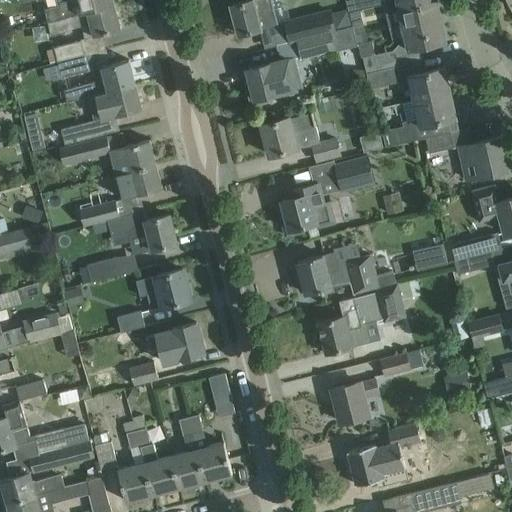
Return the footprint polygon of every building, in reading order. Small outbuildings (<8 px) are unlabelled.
[(45,10),(48,22),(115,4),(113,0),(56,0),(58,6),(45,10)] [(270,0),(248,0),(231,4),(239,35),(260,29),(261,30),(277,25),(270,0)] [(384,2),(383,0),(346,0),(349,10),(384,2)] [(403,24),(440,15),(436,0),(383,0),(384,2),(390,27),(403,24)] [(115,4),(48,22),(51,34),(82,26),(85,38),(121,28),(115,4)] [(329,11),(286,22),(291,40),(334,29),(329,11)] [(440,15),(403,24),(409,49),(446,41),(440,15)] [(293,90),(300,89),(292,57),(300,55),(301,57),(327,51),(323,34),(334,31),(334,29),(291,40),(281,42),(285,59),(248,69),(251,83),(246,84),(252,105),(268,101),(267,96),(282,92),(283,96),(294,93),(293,90)] [(57,61),(85,54),(81,40),(54,47),(54,48),(46,50),(50,62),(57,60),(57,61)] [(367,72),(403,63),(399,47),(374,53),(371,40),(357,43),(362,60),(364,59),(367,72)] [(85,54),(57,61),(61,77),(89,70),(85,54)] [(67,101),(87,96),(97,93),(135,83),(129,59),(93,69),(96,81),(64,89),(67,101)] [(367,72),(371,87),(406,79),(403,63),(367,72)] [(410,75),(415,100),(449,92),(444,67),(410,75)] [(353,69),(352,85),(363,86),(364,70),(353,69)] [(97,93),(87,96),(94,120),(99,119),(142,108),(135,83),(97,93)] [(449,92),(415,100),(421,126),(455,118),(449,92)] [(270,155),(297,148),(312,145),(316,160),(341,153),(336,136),(319,140),(316,126),(312,112),(289,118),(289,117),(262,124),(270,155)] [(61,128),(65,144),(103,134),(99,119),(94,120),(61,128)] [(382,131),(385,146),(420,138),(416,123),(382,131)] [(359,136),(364,152),(383,146),(379,131),(359,136)] [(425,137),(429,152),(454,147),(450,131),(425,137)] [(41,133),(29,136),(33,150),(45,147),(41,133)] [(111,151),(111,149),(107,136),(59,148),(63,164),(95,155),(111,151)] [(500,136),(481,141),(459,146),(466,179),(508,170),(500,136)] [(111,149),(117,173),(156,163),(150,139),(111,149)] [(335,163),(343,191),(375,183),(368,154),(335,163)] [(156,163),(117,173),(130,170),(137,194),(162,188),(156,163)] [(337,223),(330,200),(325,201),(320,182),(290,190),(292,197),(282,200),(285,212),(280,214),(286,236),(305,231),(304,227),(315,224),(317,229),(337,223)] [(511,196),(499,200),(495,184),(471,191),(479,222),(500,216),(505,233),(511,230),(511,196)] [(108,219),(119,216),(115,200),(79,209),(83,226),(108,220),(108,219)] [(22,217),(39,223),(43,210),(26,204),(22,217)] [(144,210),(119,216),(108,219),(108,220),(113,239),(129,235),(130,240),(149,235),(153,249),(177,243),(169,214),(146,220),(144,210)] [(39,225),(30,227),(34,240),(43,237),(39,225)] [(34,240),(30,227),(0,235),(0,259),(36,249),(34,240)] [(451,242),(455,259),(491,249),(502,246),(498,230),(451,242)] [(445,241),(415,248),(419,269),(450,262),(445,241)] [(495,263),(491,249),(455,259),(459,273),(495,263)] [(306,294),(331,287),(350,282),(354,294),(380,287),(371,253),(337,262),(334,251),(298,261),(306,294)] [(87,264),(92,281),(120,274),(116,256),(87,264)] [(511,260),(500,264),(499,262),(495,263),(506,308),(511,305),(511,260)] [(183,268),(137,280),(141,295),(161,290),(165,306),(191,300),(183,268)] [(343,316),(319,322),(326,353),(345,348),(345,347),(371,340),(366,322),(383,318),(384,321),(404,316),(400,300),(413,297),(409,282),(357,295),(358,296),(339,301),(343,316)] [(85,302),(81,286),(65,290),(69,307),(85,302)] [(30,341),(61,333),(74,329),(70,310),(57,314),(57,313),(25,321),(26,325),(30,341)] [(145,325),(141,310),(117,316),(121,331),(145,325)] [(497,314),(470,321),(474,336),(477,346),(485,344),(482,334),(501,329),(497,314)] [(148,336),(151,348),(151,351),(168,347),(172,361),(193,356),(193,357),(197,356),(197,355),(205,353),(197,322),(173,328),(173,329),(148,336)] [(26,325),(11,329),(15,345),(30,342),(30,341),(26,325)] [(80,353),(74,329),(61,333),(67,356),(80,353)] [(425,364),(421,348),(380,359),(385,374),(419,365),(425,364)] [(11,356),(0,359),(0,390),(0,389),(0,372),(14,368),(11,356)] [(116,374),(120,388),(159,378),(154,361),(130,367),(130,370),(116,374)] [(472,391),(467,370),(443,376),(448,397),(472,391)] [(511,373),(511,374),(483,381),(487,398),(511,391),(511,373)] [(227,377),(211,381),(215,396),(231,392),(227,377)] [(332,388),(341,422),(368,415),(363,396),(379,392),(375,378),(360,382),(360,381),(332,388)] [(16,386),(20,400),(47,393),(43,379),(16,386)] [(88,385),(77,388),(80,399),(91,396),(88,385)] [(140,393),(133,389),(127,398),(134,403),(140,393)] [(27,424),(20,400),(1,405),(4,417),(0,418),(0,449),(31,440),(27,425),(27,424)] [(473,411),(427,423),(434,447),(480,435),(473,411)] [(132,417),(134,423),(135,431),(136,430),(153,494),(179,487),(171,455),(158,458),(154,442),(150,443),(143,414),(132,417)] [(199,414),(189,416),(193,431),(203,428),(199,414)] [(187,451),(171,455),(179,487),(206,480),(198,448),(193,431),(189,416),(179,419),(187,451)] [(135,431),(134,423),(125,425),(127,433),(135,464),(118,468),(126,501),(153,494),(136,430),(135,431)] [(85,424),(34,437),(38,451),(68,444),(68,445),(88,440),(85,424)] [(375,444),(348,451),(357,484),(376,479),(378,486),(409,478),(400,445),(420,440),(416,424),(389,431),(392,443),(376,447),(375,444)] [(111,440),(95,444),(102,469),(117,464),(111,440)] [(224,441),(198,448),(206,480),(232,473),(224,441)] [(61,447),(39,453),(39,454),(30,457),(34,472),(65,464),(61,447)] [(511,453),(503,455),(506,468),(510,480),(511,479),(511,453)] [(0,480),(0,494),(3,504),(64,486),(61,473),(32,481),(30,472),(0,480)] [(48,511),(55,510),(53,503),(90,493),(95,511),(111,511),(102,476),(87,480),(64,486),(3,504),(4,511),(48,511)] [(420,511),(462,502),(456,480),(383,499),(385,511),(420,511)]
